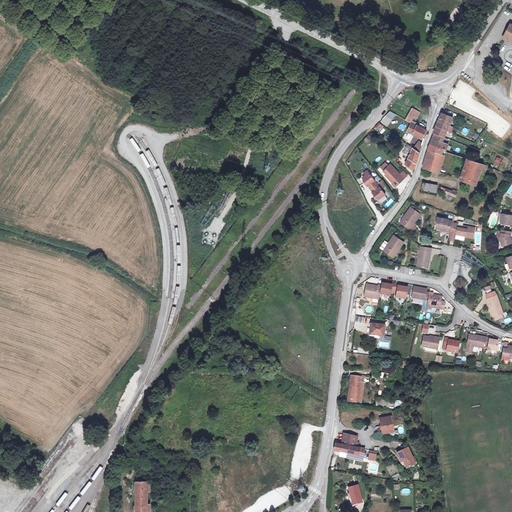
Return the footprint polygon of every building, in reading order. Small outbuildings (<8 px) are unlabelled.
[(459,80),(446,105),(505,135),(511,121),(511,120),(471,100),(477,89),(459,80)] [(417,118),(420,113),(412,108),(410,113),(408,116),(406,120),(410,122),(411,120),(413,116),(417,118)] [(442,113),(436,127),(447,131),(449,125),(452,118),(442,113)] [(422,139),(426,131),(425,130),(417,126),(412,124),(411,126),(410,125),(409,126),(410,127),(408,131),(422,139)] [(435,134),(431,144),(444,149),(446,143),(442,142),(444,137),(435,134)] [(420,153),(422,146),(417,143),(414,148),(420,153)] [(416,164),(420,153),(414,148),(407,144),(404,151),(410,153),(408,159),(405,165),(413,171),(416,164)] [(444,149),(431,144),(428,150),(442,154),(444,149)] [(428,150),(423,167),(439,172),(445,156),(444,155),(442,154),(428,150)] [(467,159),(460,180),(476,185),(483,164),(467,159)] [(404,179),(390,165),(384,171),(387,174),(386,175),(393,183),(392,184),(395,187),(404,179)] [(371,189),(377,184),(369,173),(366,176),(363,178),(365,182),(367,186),(368,185),(371,189)] [(424,183),(423,190),(435,192),(436,186),(424,183)] [(442,187),(440,191),(445,193),(444,198),(452,201),(454,197),(455,197),(457,193),(442,187)] [(388,207),(394,201),(391,198),(385,204),(388,207)] [(411,208),(421,214),(422,213),(412,206),(411,208)] [(411,208),(400,222),(410,229),(415,223),(421,214),(411,208)] [(501,223),(511,224),(511,215),(503,214),(501,223)] [(446,231),(450,232),(452,223),(452,222),(448,221),(448,220),(438,218),(436,228),(446,230),(446,231)] [(454,223),(452,223),(450,232),(450,233),(456,234),(456,235),(473,238),(475,228),(463,226),(458,225),(458,224),(454,223)] [(511,231),(502,230),(501,238),(502,241),(501,241),(502,246),(511,242),(511,241),(511,238),(510,238),(510,236),(510,235),(511,235),(511,231)] [(384,251),(394,258),(404,242),(394,236),(384,251)] [(420,267),(428,268),(432,248),(421,246),(419,258),(422,259),(420,267)] [(382,286),(380,294),(390,295),(391,290),(394,290),(395,284),(389,283),(388,284),(382,283),(382,286)] [(372,296),(380,298),(380,294),(382,286),(378,285),(377,287),(371,286),(371,285),(366,284),(364,296),(372,298),(372,296)] [(402,285),(395,284),(394,290),(397,291),(396,296),(405,298),(407,288),(401,287),(402,285)] [(414,287),(412,297),(424,300),(428,300),(430,293),(426,292),(427,289),(414,287)] [(487,299),(493,317),(494,317),(502,314),(503,313),(497,295),(495,292),(487,294),(488,299),(487,299)] [(427,305),(427,306),(444,309),(445,302),(441,302),(441,297),(433,295),(434,294),(430,293),(428,300),(427,305)] [(371,324),(370,334),(384,336),(385,325),(371,324)] [(423,324),(422,333),(435,334),(436,325),(423,324)] [(469,334),(466,351),(472,352),(473,346),(485,348),(486,338),(469,334)] [(429,337),(424,336),(422,346),(438,349),(440,337),(436,337),(435,338),(429,337)] [(443,350),(447,351),(449,340),(456,341),(457,339),(445,337),(443,350)] [(486,338),(485,348),(488,348),(488,349),(497,351),(499,341),(490,339),(490,338),(486,338)] [(449,340),(447,351),(458,353),(460,342),(456,341),(449,340)] [(504,343),(501,357),(511,359),(511,353),(511,350),(508,350),(508,346),(509,343),(504,343)] [(362,403),(364,382),(361,382),(362,377),(351,376),(348,401),(362,403)] [(394,432),(392,417),(380,419),(383,434),(394,432)] [(336,444),(334,450),(359,455),(360,448),(355,447),(358,437),(357,436),(357,437),(344,433),(341,445),(336,444)] [(415,464),(408,448),(398,453),(401,461),(404,460),(407,467),(415,464)] [(376,461),(377,451),(369,450),(367,460),(376,461)] [(146,504),(146,491),(149,491),(149,485),(146,485),(146,483),(135,483),(135,488),(135,506),(135,511),(134,511),(146,511),(149,511),(149,505),(146,505),(146,504)] [(362,502),(358,485),(349,488),(353,504),(362,502)]
